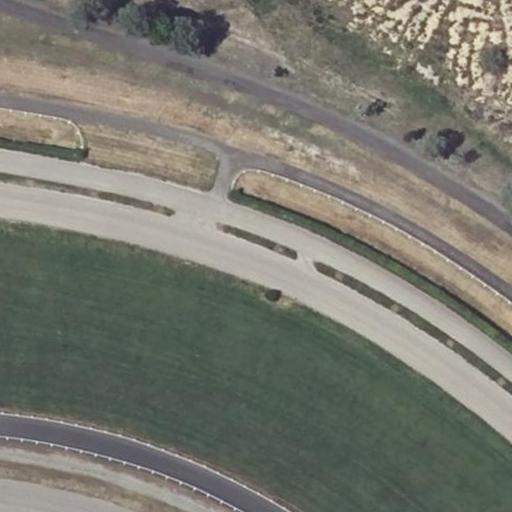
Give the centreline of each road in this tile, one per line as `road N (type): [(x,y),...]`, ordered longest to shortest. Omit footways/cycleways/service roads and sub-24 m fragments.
road 1 (unknown): [(511,418),(372,318),(298,280),(192,241),(0,199)]
road 2 (unknown): [(0,7),(326,118),(511,229)]
road 3 (unknown): [(0,159),(247,216),(374,276),(511,370)]
road 4 (unknown): [(511,296),(364,199),(161,132),(0,102)]
road 5 (unknown): [(0,429),(129,453),(264,511)]
road 6 (unknown): [(207,511),(102,470),(0,451)]
